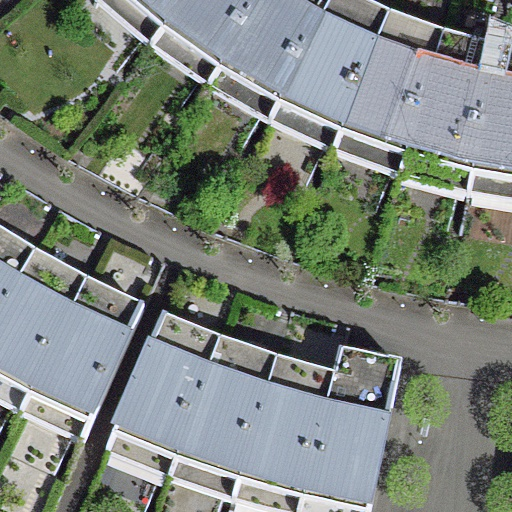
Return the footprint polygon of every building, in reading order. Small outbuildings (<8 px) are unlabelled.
[(93,8),(146,53),(186,0),(95,0),(88,8),(91,10),(93,8)] [(203,93),(262,0),(186,0),(146,53),(203,93)] [(264,129),(331,0),(262,0),(203,93),(264,129)] [(329,159),(385,21),(340,0),(331,0),(264,129),(329,159)] [(329,159),(395,183),(439,40),(385,21),(329,159)] [(395,183),(464,200),(494,54),(439,40),(395,183)] [(511,208),(511,57),(494,54),(464,200),(511,208)] [(0,311),(31,259),(0,240),(0,311)] [(0,411),(15,420),(83,288),(31,259),(0,311),(0,411)] [(78,450),(139,314),(83,288),(15,420),(78,450)] [(100,459),(164,485),(216,345),(158,323),(100,459)] [(164,485),(228,507),(273,365),(216,345),(164,485)] [(365,511),(396,371),(336,357),(330,381),(296,511),(365,511)] [(228,507),(246,511),(296,511),(330,381),(273,365),(228,507)]
